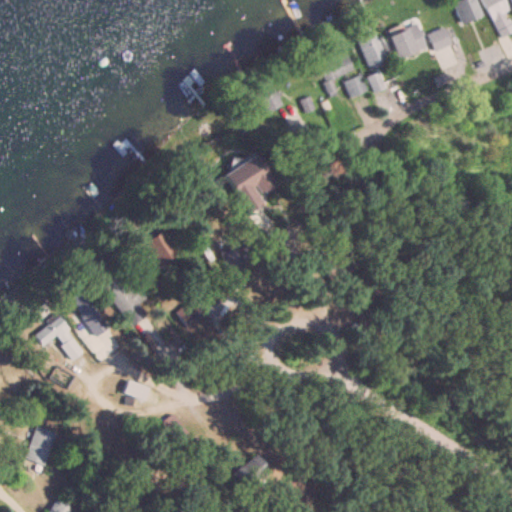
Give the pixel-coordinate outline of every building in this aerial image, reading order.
[(459,26),(480,16),(472,0),(457,0),(449,4),(459,26)] [(511,0),(481,0),(496,38),(511,32),(504,13),(511,10),(511,9),(511,0)] [(385,36),(396,60),(424,47),(413,23),(385,36)] [(448,44),(440,28),(423,36),(431,52),(448,44)] [(317,68),(324,82),(351,69),(344,55),(317,68)] [(382,88),(375,73),(365,77),(371,93),(382,88)] [(364,91),(357,75),(341,82),(348,98),(364,91)] [(264,111),(280,102),(266,79),(250,88),(264,111)] [(272,187),(251,154),(218,176),(242,213),(259,202),(256,198),(272,187)] [(167,260),(150,235),(137,244),(154,268),(167,260)] [(225,265),(247,256),(242,243),(220,251),(225,265)] [(323,258),(337,278),(352,268),(338,247),(323,258)] [(143,296),(117,271),(99,289),(129,320),(139,309),(134,304),(143,296)] [(67,297),(93,339),(106,331),(80,289),(67,297)] [(199,316),(186,300),(171,313),(184,328),(199,316)] [(39,347),(65,328),(55,315),(29,334),(39,347)] [(42,466),(55,433),(35,425),(22,458),(42,466)] [(239,488),(266,474),(257,455),(230,469),(239,488)] [(47,511),(70,511),(72,508),(53,499),(47,511)]
